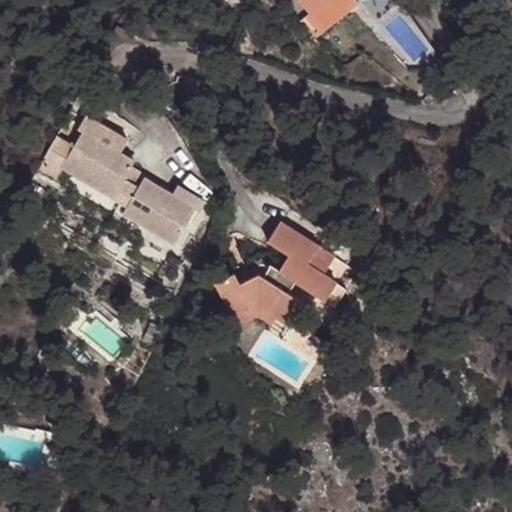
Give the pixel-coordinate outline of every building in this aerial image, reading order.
[(295,0),(309,16),(329,0),(295,0)] [(352,0),(329,0),(309,16),(327,35),(360,8),(352,0)] [(84,134),(121,155),(129,142),(86,117),(78,131),(84,134)] [(136,164),(121,155),(84,134),(63,170),(130,207),(145,180),(131,172),(136,164)] [(177,247),(197,210),(174,197),(145,180),(130,207),(124,217),(177,247)] [(174,197),(197,210),(203,201),(179,187),(174,197)] [(287,270),(278,288),(292,298),(323,316),(335,295),(322,287),(334,270),(278,235),(265,257),(287,270)] [(292,298),(278,288),(272,286),(264,294),(254,290),(236,299),(231,287),(211,299),(234,343),(255,332),(270,341),(275,335),(286,343),(300,319),(284,308),(292,298)] [(63,452),(58,476),(76,478),(83,443),(56,438),(54,450),(63,452)]
